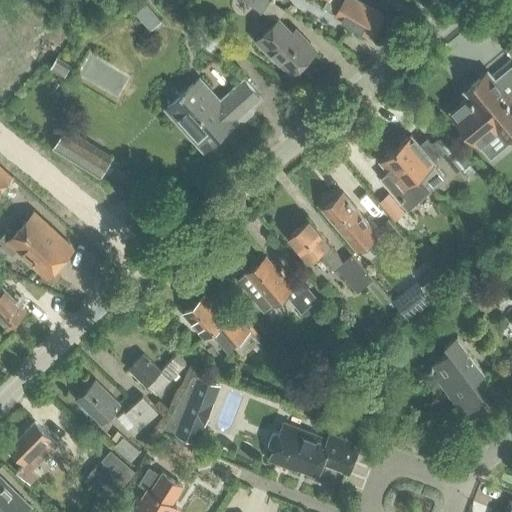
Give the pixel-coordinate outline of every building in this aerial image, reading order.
[(243,0),(260,12),(267,0),(243,0)] [(326,0),(323,6),(335,13),(334,15),(369,36),(382,14),(358,0),(326,0)] [(151,30),(161,21),(145,1),(134,10),(151,30)] [(276,57),(291,73),(314,50),(294,29),(291,32),(278,19),(256,41),(274,59),(276,57)] [(220,38),(199,24),(190,37),(212,51),(220,38)] [(0,53),(8,44),(0,36),(0,53)] [(56,56),(50,66),(63,75),(70,64),(56,56)] [(481,146),(496,133),(506,144),(511,138),(511,65),(495,80),(488,71),(471,85),(464,91),(466,94),(468,96),(451,110),(481,146)] [(244,119),(252,112),(252,108),(250,105),(259,96),(244,79),(219,101),(198,78),(183,91),(182,90),(179,92),(181,94),(166,107),(203,150),(237,120),(235,118),(238,115),(240,118),(244,119)] [(64,127),(51,148),(100,176),(112,155),(64,127)] [(443,154),(457,171),(472,158),(448,130),(433,142),(443,154)] [(434,161),(443,154),(433,142),(429,137),(421,144),(413,134),(398,147),(421,173),(419,175),(426,183),(428,181),(433,187),(446,176),(434,161)] [(419,175),(421,173),(398,147),(383,159),(392,171),(385,177),(410,206),(433,187),(428,181),(426,183),(419,175)] [(0,191),(13,176),(0,164),(0,191)] [(344,192),(325,208),(361,250),(379,233),(344,192)] [(388,192),(378,201),(394,221),(405,212),(388,192)] [(0,245),(11,255),(16,249),(45,275),(67,251),(50,235),(53,231),(32,213),(13,235),(7,229),(0,236),(0,245)] [(405,237),(388,218),(379,226),(396,245),(405,237)] [(352,253),(343,260),(336,252),(338,251),(312,220),(292,236),(311,258),(319,251),(334,269),(337,266),(357,290),(373,278),(352,253)] [(303,278),(293,286),(269,258),(262,264),(259,261),(248,271),(238,279),(264,310),(274,301),(275,303),(287,292),(303,310),(319,297),(303,278)] [(420,281),(396,299),(410,318),(434,299),(420,281)] [(0,319),(7,327),(25,309),(1,285),(0,286),(0,285),(0,319)] [(242,355),(252,346),(257,352),(265,346),(259,340),(260,340),(233,309),(226,315),(205,292),(185,311),(207,335),(213,330),(228,348),(232,344),(242,355)] [(385,334),(374,321),(361,332),(372,345),(385,334)] [(431,365),(465,411),(487,394),(476,378),(486,371),(458,333),(447,342),(451,349),(431,365)] [(176,353),(160,369),(143,353),(129,368),(157,394),(187,362),(176,353)] [(190,437),(212,382),(193,374),(163,427),(190,437)] [(75,398),(100,422),(118,404),(93,379),(75,398)] [(124,411),(139,429),(159,412),(144,395),(141,397),(124,411)] [(469,425),(462,415),(453,423),(460,432),(469,425)] [(35,420),(8,446),(24,463),(16,471),(30,484),(43,471),(35,463),(56,442),(35,420)] [(273,431),(268,442),(270,444),(275,446),(270,458),(297,469),(298,465),(317,473),(321,462),(346,472),(348,472),(359,445),(357,444),(330,434),(328,440),(317,436),(316,433),(306,429),(303,431),(302,430),(282,422),(278,431),(275,430),(273,431)] [(145,452),(123,435),(114,447),(132,461),(135,464),(145,452)] [(135,472),(110,449),(86,476),(111,499),(135,472)] [(172,511),(176,506),(171,503),(183,485),(162,472),(151,490),(147,488),(141,499),(137,497),(127,511),(172,511)] [(0,511),(22,511),(29,505),(0,476),(0,511)] [(98,498),(89,511),(103,511),(108,504),(98,498)] [(511,511),(511,500),(505,511),(499,511),(498,511),(511,511)]
